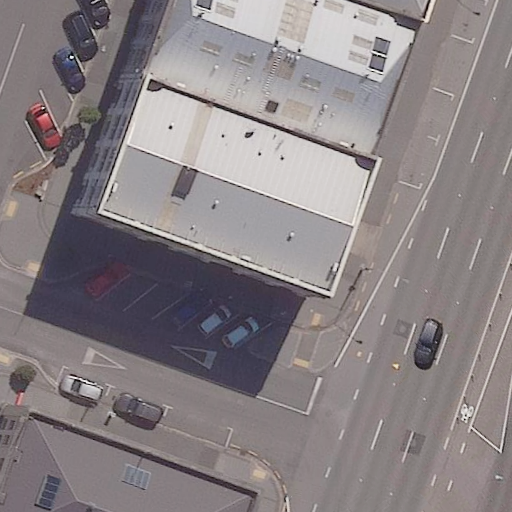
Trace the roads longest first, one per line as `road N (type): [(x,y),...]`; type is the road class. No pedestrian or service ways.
road 1 (residential): [(397,432),(0,295)]
road 2 (trunk): [(511,142),(397,432)]
road 3 (trunk): [(397,432),(493,511)]
